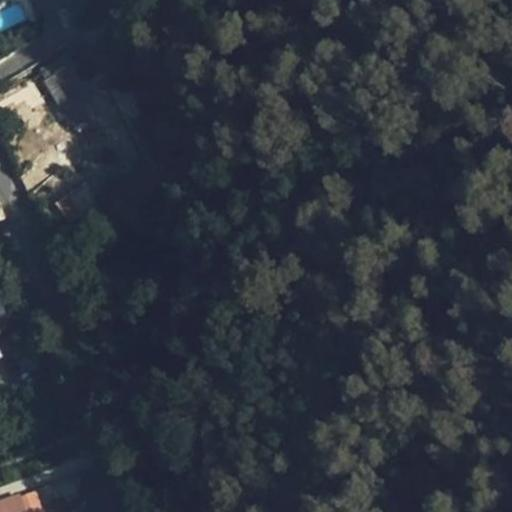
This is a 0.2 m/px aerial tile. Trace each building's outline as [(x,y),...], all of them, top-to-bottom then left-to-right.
[(95,26),(83,2),(68,9),(80,33),(95,26)] [(46,81),(75,62),(69,53),(39,70),(46,81)] [(75,62),(46,81),(70,123),(71,122),(88,112),(91,110),(83,98),(94,92),(75,62)] [(88,112),(71,122),(77,132),(94,122),(88,112)] [(44,214),(54,228),(88,203),(79,190),(44,214)] [(0,331),(11,327),(0,303),(0,331)] [(0,511),(24,511),(19,496),(0,502),(0,511)]
